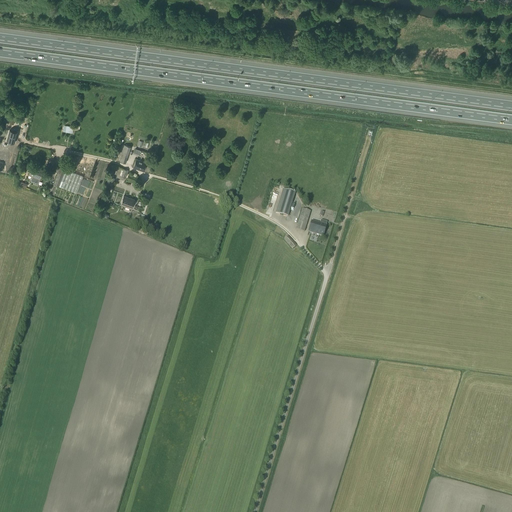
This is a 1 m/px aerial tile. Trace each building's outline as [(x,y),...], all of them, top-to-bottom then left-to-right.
[(9,130),(6,141),(13,143),(17,132),(9,130)] [(129,147),(130,144),(125,143),(124,145),(119,161),(125,163),(130,147),(129,147)] [(143,171),(146,163),(136,159),(133,168),(143,171)] [(83,176),(65,169),(60,167),(59,170),(55,168),(54,171),(58,172),(53,184),(76,194),(78,190),(83,176)] [(37,170),(32,168),(29,176),(32,177),(30,181),(38,184),(39,179),(43,170),(37,168),(37,170)] [(118,175),(121,176),(119,180),(123,181),(125,178),(126,178),(127,175),(128,175),(126,180),(135,183),(137,177),(127,173),(128,170),(123,169),(123,170),(120,169),(118,175)] [(112,186),(115,178),(109,176),(106,184),(112,186)] [(295,193),(283,189),(276,213),(287,217),(295,193)] [(131,209),(135,200),(124,196),(120,205),(131,209)] [(310,211),(302,209),(296,229),(304,232),(310,211)] [(320,224),(312,221),(308,232),(323,236),(327,225),(326,225),(327,222),(321,220),(320,224)] [(293,249),(297,245),(288,236),(284,240),(293,249)]
